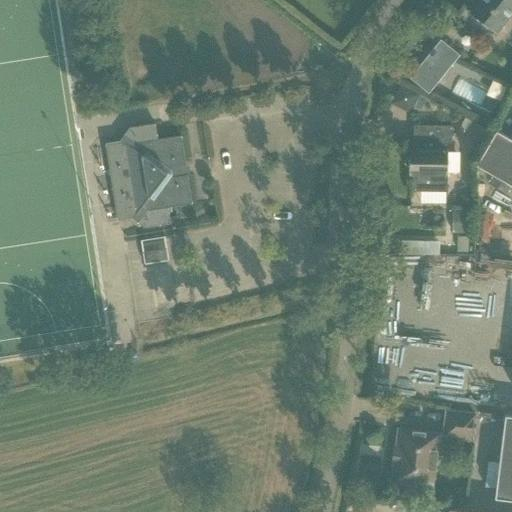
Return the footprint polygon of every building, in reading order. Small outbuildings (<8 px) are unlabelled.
[(511,0),(477,0),(468,11),(484,24),(495,33),(500,27),(511,12),(511,0)] [(425,65),(413,79),(428,91),(440,76),(425,65)] [(104,99),(106,109),(116,108),(115,97),(104,99)] [(409,148),(408,175),(412,175),(412,191),(447,191),(447,176),(447,172),(447,152),(447,149),(446,149),(446,140),(451,140),(452,126),(413,125),(413,140),(419,140),(419,149),(409,148)] [(511,139),(509,138),(496,130),(476,165),(511,185),(511,139)] [(212,252),(193,135),(142,143),(161,260),(212,252)] [(460,192),(459,205),(471,205),(472,192),(460,192)] [(452,211),(452,235),(469,235),(469,211),(452,211)] [(457,238),(457,253),(467,253),(467,238),(457,238)] [(439,253),(439,240),(410,240),(409,252),(439,253)] [(443,435),(443,436),(452,438),(471,440),(474,415),(446,411),(443,435)] [(511,415),(504,415),(494,498),(511,499),(511,415)] [(394,463),(392,480),(432,485),(435,454),(450,456),(452,438),(443,436),(443,435),(438,434),(399,429),(396,447),(394,447),(392,463),(394,463)]
